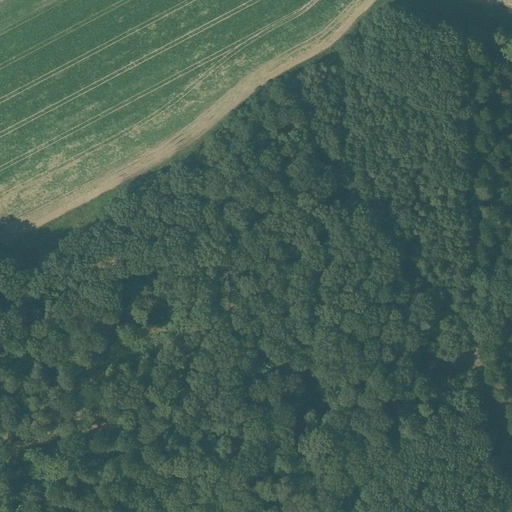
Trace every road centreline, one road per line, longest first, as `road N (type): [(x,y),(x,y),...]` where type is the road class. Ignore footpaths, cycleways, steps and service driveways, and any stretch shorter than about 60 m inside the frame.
road 1 (track): [(328,511),(476,351),(475,292)]
road 2 (track): [(169,511),(161,489),(138,472),(0,478)]
road 3 (track): [(464,363),(479,370),(491,460),(511,483)]
